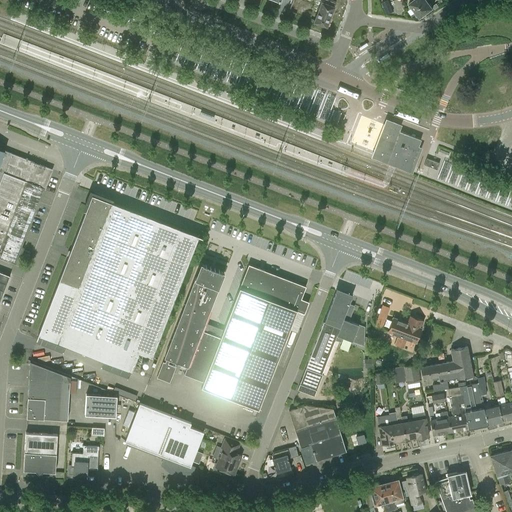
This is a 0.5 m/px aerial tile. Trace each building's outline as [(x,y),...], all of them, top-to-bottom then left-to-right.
[(321,1),(314,20),(314,21),(327,26),(335,6),(334,6),(335,2),(331,0),(322,0),(322,1),(321,1)] [(381,3),(386,14),(392,12),(387,0),(381,3)] [(427,14),(427,12),(433,7),(427,0),(413,0),(409,3),(420,17),(421,16),(424,17),(427,14)] [(400,130),(392,127),(385,124),(384,125),(373,151),(373,152),(387,158),(388,156),(410,165),(421,139),(400,130)] [(0,299),(10,276),(0,271),(0,258),(14,263),(44,188),(45,188),(52,169),(27,159),(28,159),(26,158),(5,151),(0,148),(0,299)] [(437,169),(439,163),(426,158),(424,164),(437,169)] [(444,160),(439,177),(449,180),(451,173),(455,174),(458,165),(444,160)] [(92,206),(88,204),(38,336),(132,371),(139,353),(152,358),(154,353),(198,235),(96,197),(92,206)] [(201,263),(165,357),(167,358),(165,362),(163,361),(157,377),(170,382),(176,366),(168,363),(170,359),(187,365),(184,374),(203,381),(223,330),(204,323),(224,272),(201,263)] [(203,381),(201,387),(259,409),(301,298),(306,286),(248,264),(223,330),(203,381)] [(352,294),(337,288),(324,321),(323,320),(305,369),(298,389),(314,395),(322,375),(336,340),(342,342),(343,337),(364,345),(365,327),(349,320),(354,306),(349,304),(352,294)] [(381,327),(389,307),(382,304),(375,325),(381,327)] [(393,317),(388,330),(399,334),(395,344),(403,347),(407,338),(416,341),(421,328),(420,328),(423,320),(409,314),(407,321),(406,320),(405,322),(393,317)] [(423,378),(430,377),(432,376),(433,379),(439,378),(440,383),(433,384),(434,391),(448,388),(447,378),(456,377),(456,378),(473,375),(467,346),(451,349),(453,360),(420,366),(423,378)] [(373,358),(364,358),(365,367),(373,367),(373,358)] [(30,361),(29,377),(26,417),(60,419),(68,419),(70,376),(30,361)] [(420,379),(417,364),(404,366),(406,381),(407,381),(407,384),(420,382),(419,379),(420,379)] [(406,380),(406,381),(404,366),(404,365),(393,367),(395,382),(406,380)] [(384,382),(383,372),(375,373),(376,383),(377,383),(378,387),(384,386),(384,382)] [(477,383),(479,395),(487,393),(485,385),(486,385),(484,376),(478,377),(477,377),(478,382),(477,383)] [(493,381),(496,396),(504,394),(501,379),(493,381)] [(487,424),(483,408),(482,403),(481,404),(477,383),(466,385),(460,386),(464,406),(465,410),(465,413),(465,414),(468,428),(487,424)] [(453,416),(448,417),(451,431),(468,428),(465,414),(465,413),(460,413),(459,407),(464,406),(460,386),(459,386),(448,388),(449,397),(452,413),(453,416)] [(433,403),(445,401),(444,392),(431,395),(433,403)] [(85,393),(84,415),(115,416),(116,395),(85,393)] [(498,405),(502,420),(511,417),(511,401),(498,405)] [(139,402),(124,441),(166,457),(163,464),(171,471),(190,471),(192,466),(190,465),(203,431),(189,426),(191,422),(141,403),(139,402)] [(289,410),(300,445),(301,445),(306,463),(316,459),(316,460),(340,452),(346,450),(333,408),(305,404),(289,410)] [(416,437),(417,437),(419,438),(422,437),(423,436),(429,435),(425,412),(424,412),(423,404),(411,406),(412,414),(413,420),(416,437)] [(502,420),(498,405),(483,408),(487,424),(502,420)] [(391,424),(394,441),(394,440),(401,439),(401,437),(405,436),(401,416),(399,406),(395,407),(397,423),(391,424)] [(441,418),(430,420),(433,434),(451,431),(448,417),(447,411),(439,412),(441,418)] [(353,423),(363,420),(361,414),(351,417),(353,423)] [(413,420),(408,421),(407,415),(401,416),(405,436),(409,435),(409,438),(416,436),(416,437),(413,420)] [(394,441),(391,424),(385,425),(383,416),(377,417),(379,426),(382,443),(387,442),(389,443),(392,443),(393,441),(394,441)] [(92,427),(91,434),(104,435),(105,427),(92,427)] [(23,470),(35,471),(38,476),(43,471),(55,472),(57,434),(25,432),(23,470)] [(363,434),(357,436),(359,443),(365,441),(363,434)] [(215,463),(213,468),(220,471),(221,469),(233,474),(240,457),(237,456),(236,452),(239,444),(225,438),(221,447),(223,448),(217,464),(215,463)] [(69,465),(68,475),(74,475),(74,473),(86,474),(86,468),(97,469),(98,446),(82,445),(82,453),(71,452),(70,466),(69,465)] [(273,457),(272,458),(274,464),(273,464),(274,466),(275,466),(276,471),(291,467),(288,458),(298,455),(296,445),(273,452),(272,454),(273,457)] [(511,450),(511,449),(490,455),(497,474),(500,484),(509,481),(511,480),(511,450)] [(464,470),(447,474),(447,476),(435,481),(446,511),(477,511),(472,498),(470,498),(468,493),(470,493),(467,479),(465,474),(465,471),(464,470)] [(420,474),(419,474),(418,473),(414,474),(414,475),(407,477),(408,479),(402,481),(404,488),(406,495),(409,495),(411,504),(421,502),(419,492),(425,490),(420,474)] [(397,479),(395,480),(394,478),(391,479),(390,481),(384,483),(391,510),(397,509),(396,504),(403,502),(397,479)] [(384,483),(377,485),(376,483),(372,484),(372,486),(370,486),(374,503),(382,501),(385,511),(391,510),(384,483)]
